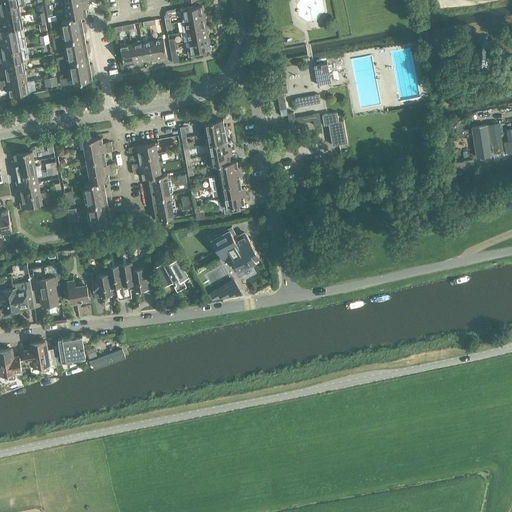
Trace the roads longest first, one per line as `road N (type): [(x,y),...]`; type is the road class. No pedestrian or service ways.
road 1 (unclassified): [(511,347),(0,455)]
road 2 (unclassified): [(0,338),(292,297)]
road 3 (tertiary): [(292,297),(255,92),(230,70)]
road 4 (tertiary): [(292,297),(453,262)]
road 5 (tertiary): [(110,112),(211,89),(230,70)]
